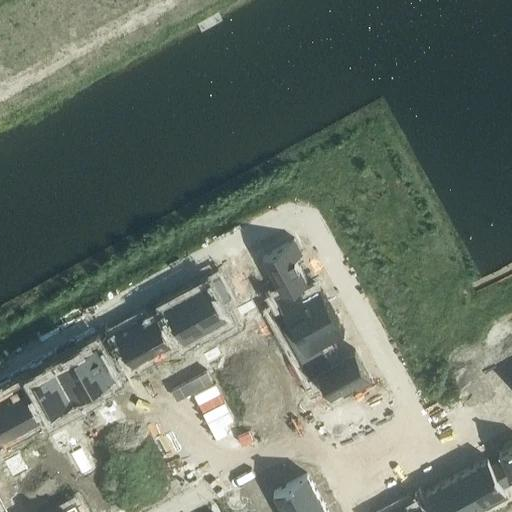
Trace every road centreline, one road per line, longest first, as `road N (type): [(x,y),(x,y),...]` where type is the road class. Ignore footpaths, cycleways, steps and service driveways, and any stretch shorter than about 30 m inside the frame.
road 1 (residential): [(0,371),(284,217),(314,226),(438,453),(345,503)]
road 2 (residential): [(171,511),(310,437),(345,503)]
